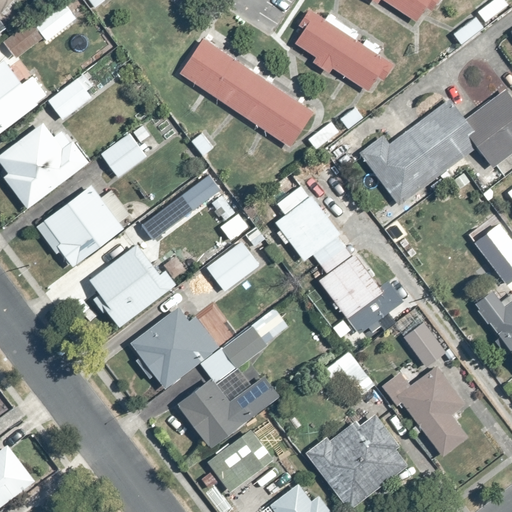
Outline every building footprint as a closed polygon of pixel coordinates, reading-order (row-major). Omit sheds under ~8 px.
[(75,17),(62,0),(32,23),(45,40),(75,17)] [(87,0),(94,9),(105,0),(87,0)] [(438,0),(378,0),(381,2),(382,0),(387,0),(420,21),(430,5),(434,7),(438,0)] [(490,0),(475,12),(484,24),(510,4),(506,0),(490,0)] [(394,60),(316,7),(295,38),(320,55),(318,58),(333,69),(335,64),(373,90),(394,60)] [(484,24),(475,12),(449,32),(458,45),(484,24)] [(39,40),(28,26),(4,45),(15,59),(39,40)] [(312,110),(202,37),(178,73),(288,146),(312,110)] [(23,64),(11,73),(0,58),(0,128),(34,103),(45,94),(23,64)] [(96,91),(81,72),(46,99),(61,119),(96,91)] [(446,99),(364,159),(398,205),(464,156),(480,177),(511,152),(511,101),(502,88),(461,119),(446,99)] [(53,138),(41,121),(0,152),(0,163),(7,172),(2,176),(26,207),(88,161),(65,130),(53,138)] [(340,135),(331,122),(306,139),(314,152),(340,135)] [(206,128),(190,140),(202,157),(218,145),(206,128)] [(145,156),(128,133),(99,153),(116,177),(145,156)] [(222,181),(212,168),(188,185),(198,198),(222,181)] [(98,197),(88,183),(34,224),(52,249),(56,246),(70,265),(119,228),(116,223),(128,213),(109,189),(98,197)] [(338,233),(300,184),(276,202),(285,213),(274,222),(303,260),(338,233)] [(193,204),(183,189),(131,226),(141,240),(193,204)] [(511,234),(509,230),(482,250),(511,288),(511,287),(511,234)] [(318,279),(343,315),(329,325),(339,341),(354,331),(356,334),(405,300),(390,279),(379,287),(344,237),(315,256),(326,273),(318,279)] [(258,265),(241,240),(205,266),(223,290),(258,265)] [(158,274),(135,243),(86,279),(119,324),(175,283),(165,269),(158,274)] [(271,304),(287,290),(273,274),(257,288),(271,304)] [(511,293),(483,315),(511,354),(511,293)] [(189,319),(179,305),(129,343),(162,387),(217,346),(194,315),(189,319)] [(207,448),(279,394),(252,358),(289,330),(274,310),(204,362),(213,373),(173,403),(207,448)] [(444,352),(422,320),(402,334),(424,366),(444,352)] [(373,383),(349,351),(324,370),(348,402),(373,383)] [(467,406),(436,365),(409,386),(398,372),(382,384),(399,406),(402,404),(441,455),(466,436),(451,418),(467,406)] [(410,464),(371,410),(330,439),(328,435),(305,451),(346,509),(410,464)] [(273,458),(250,427),(205,459),(228,491),(273,458)] [(0,504),(31,481),(4,445),(0,447),(0,504)] [(310,500),(295,482),(258,511),(330,511),(317,495),(310,500)]
